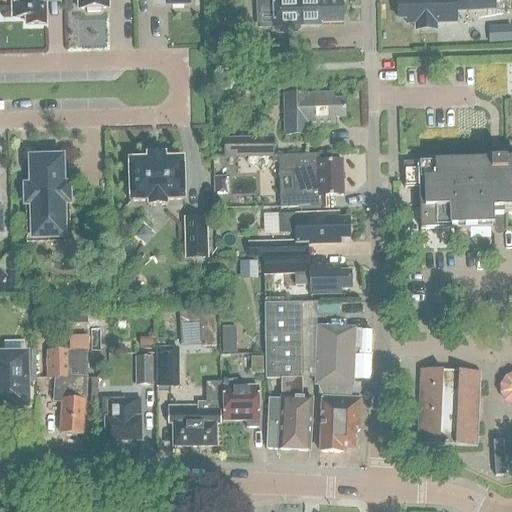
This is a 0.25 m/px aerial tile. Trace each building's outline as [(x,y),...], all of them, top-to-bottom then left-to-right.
[(13,0),(14,18),(27,18),(27,25),(46,25),(45,0),(13,0)] [(78,0),(79,10),(87,9),(87,13),(101,13),(101,9),(110,9),(109,0),(78,0)] [(271,0),(273,29),(273,32),(276,35),(297,35),(300,30),(300,27),(320,26),(321,23),(342,23),(340,0),(330,0),(319,0),(318,0),(271,0)] [(455,23),(454,11),(494,10),(493,0),(406,0),(406,1),(398,1),(399,20),(406,20),(406,24),(415,24),(416,30),(433,30),(433,23),(455,23)] [(495,25),(496,44),(511,43),(511,25),(495,25)] [(240,38),(209,39),(209,49),(210,56),(240,55),(240,38)] [(333,94),(305,95),(305,94),(282,95),(283,136),(307,135),(306,126),(334,125),(334,119),(345,119),(344,100),(333,100),(333,94)] [(222,159),(273,158),(272,139),(222,140),(222,159)] [(166,154),(148,155),(148,159),(130,160),(131,202),(149,201),(149,206),(168,206),(168,201),(186,200),(184,158),(166,159),(166,154)] [(65,240),(65,223),(64,205),(70,205),(70,186),(64,186),(63,158),(56,158),(56,156),(38,157),(38,159),(31,159),(32,187),(26,187),(26,206),(32,206),(33,241),(65,240)] [(340,161),(316,162),(316,156),(277,157),(277,171),(291,170),(292,197),(280,197),(281,209),(318,209),(318,197),(342,197),(340,161)] [(502,232),(502,215),(511,214),(511,159),(403,164),(404,188),(419,188),(420,230),(456,229),(456,232),(494,231),(494,232),(494,233),(495,234),(495,235),(496,235),(497,236),(499,236),(500,235),(501,234),(502,234),(502,233),(502,232)] [(227,178),(213,178),(213,196),(227,196),(227,178)] [(339,215),(295,216),(277,216),(277,235),(296,235),(296,245),(340,244),(340,239),(349,238),(349,221),(339,222),(339,215)] [(185,260),(206,260),(205,219),(184,220),(185,260)] [(264,260),(287,259),(287,244),(249,245),(250,258),(264,258),(264,260)] [(294,286),(310,285),(311,296),(342,296),(341,292),(351,291),(351,273),(341,273),(341,267),(308,268),(308,258),(287,259),(264,260),(265,276),(293,275),(294,286)] [(253,262),(239,262),(239,279),(253,279),(253,262)] [(268,402),(267,451),(309,452),(311,401),(302,400),(302,380),(301,305),(284,305),(266,305),(267,380),(282,380),(281,403),(268,402)] [(87,313),(69,313),(69,326),(87,326),(87,313)] [(236,328),(222,328),(222,354),(236,354),(236,328)] [(353,435),(358,431),(359,400),(350,400),(350,387),(353,387),(355,329),(317,328),(315,386),(318,386),(317,407),(320,407),(319,453),(339,454),(339,451),(353,451),(353,435)] [(82,437),(86,379),(88,339),(69,338),(69,350),(45,351),(46,379),(55,378),(53,403),(62,404),(60,435),(82,437)] [(139,339),(139,347),(152,347),(152,339),(139,339)] [(154,349),(155,388),(178,387),(177,349),(154,349)] [(21,408),(26,408),(25,357),(0,357),(0,408),(4,408),(4,412),(21,411),(21,408)] [(152,386),(153,359),(137,359),(136,386),(152,386)] [(420,371),(416,445),(478,448),(481,373),(420,371)] [(222,390),(222,398),(222,412),(223,421),(245,421),(245,429),(258,429),(258,390),(236,390),(236,381),(223,381),(223,390),(222,390)] [(220,426),(220,404),(220,384),(206,384),(206,404),(209,404),(209,408),(168,409),(168,427),(173,427),(173,448),(214,447),(214,426),(220,426)] [(105,442),(140,442),(140,400),(103,401),(103,420),(105,420),(105,442)]
